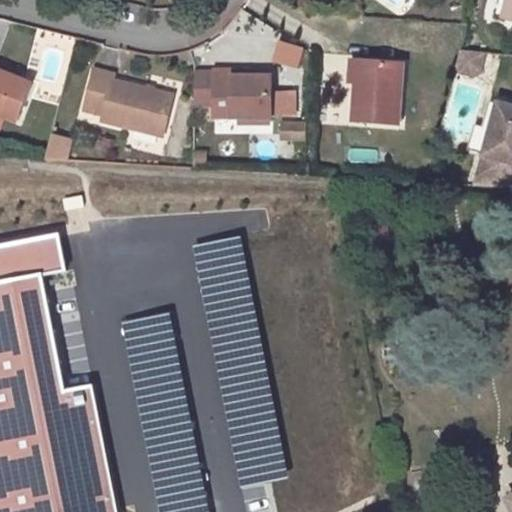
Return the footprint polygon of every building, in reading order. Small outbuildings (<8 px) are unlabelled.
[(511,0),(506,0),(502,15),(511,18),(511,0)] [(278,39),(271,60),(299,69),(306,48),(278,39)] [(462,71),(477,74),(481,55),(465,52),(462,71)] [(511,54),(498,53),(495,73),(511,75),(511,54)] [(399,122),(404,62),(358,60),(357,81),(354,120),(399,122)] [(0,72),(16,79),(18,72),(0,65),(0,72)] [(102,121),(158,135),(168,95),(113,80),(115,74),(95,69),(84,108),(104,114),(102,121)] [(215,105),(215,116),(273,117),(274,77),(251,77),(235,76),(235,71),(216,70),(216,72),(197,72),(196,104),(215,105)] [(33,85),(16,79),(0,72),(0,113),(18,120),(33,85)] [(474,126),(466,151),(483,155),(497,103),(490,101),(483,128),(474,126)] [(511,184),(511,107),(497,103),(483,155),(474,187),(511,189),(511,184)] [(279,119),(278,140),(306,141),(306,120),(279,119)] [(51,133),(45,158),(67,163),(73,138),(51,133)] [(83,197),(65,200),(66,209),(85,205),(83,197)] [(0,242),(0,284),(41,276),(68,271),(60,230),(0,242)] [(239,236),(192,245),(237,485),(284,476),(239,236)] [(0,511),(114,511),(87,381),(64,385),(41,276),(0,284),(0,511)] [(209,511),(171,312),(124,321),(161,511),(209,511)]
